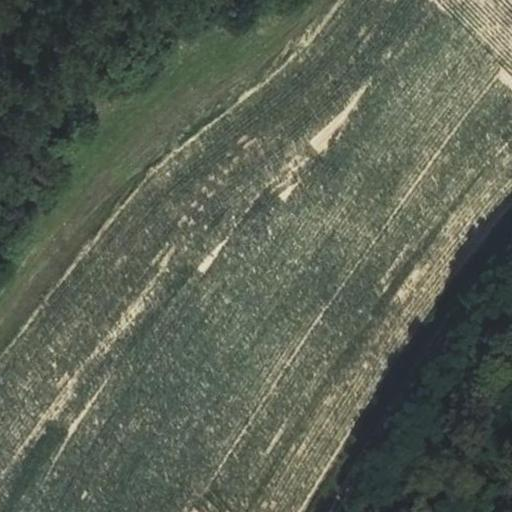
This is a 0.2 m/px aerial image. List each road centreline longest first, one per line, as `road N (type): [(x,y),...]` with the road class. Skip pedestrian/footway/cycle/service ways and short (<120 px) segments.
road 1 (track): [(329,0),(277,52),(148,152),(0,342)]
road 2 (track): [(329,511),(460,303),(511,252)]
